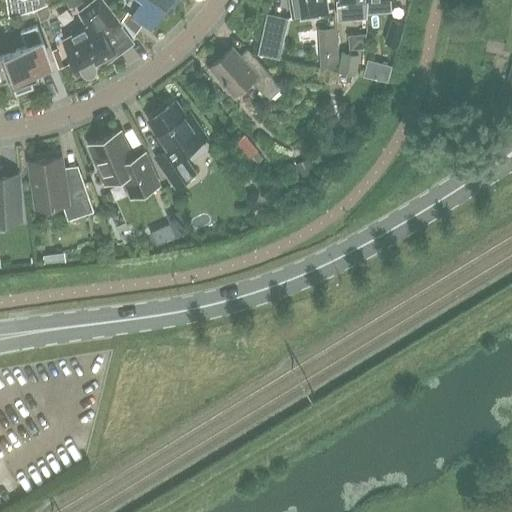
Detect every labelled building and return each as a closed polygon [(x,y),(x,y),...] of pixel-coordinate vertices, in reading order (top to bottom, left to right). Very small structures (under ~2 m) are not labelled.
[(6,0),(9,17),(36,9),(48,3),(47,0),(6,0)] [(105,35),(121,23),(103,0),(93,0),(79,11),(87,25),(63,38),(73,56),(70,58),(78,72),(83,69),(86,72),(91,73),(94,71),(96,67),(95,62),(115,52),(105,35)] [(142,0),(132,15),(151,28),(170,1),(174,3),(175,0),(142,0)] [(290,0),(292,13),(327,8),(326,0),(290,0)] [(367,0),(337,0),(338,16),(366,14),(367,0)] [(258,52),(278,56),(287,17),(266,12),(258,52)] [(403,22),(391,19),(385,40),(397,43),(403,22)] [(36,69),(51,63),(37,24),(21,30),(26,45),(0,54),(0,82),(9,80),(12,86),(13,86),(16,93),(34,86),(31,79),(39,76),(36,69)] [(338,66),(337,26),(318,27),(320,66),(338,66)] [(268,97),(282,85),(248,46),(240,53),(232,44),(210,64),(235,92),(251,78),(268,97)] [(339,70),(355,74),(359,54),(343,51),(339,70)] [(165,107),(163,103),(147,114),(150,117),(149,118),(169,146),(156,155),(175,184),(194,172),(181,152),(205,136),(196,122),(192,125),(175,100),(165,107)] [(132,196),(158,184),(144,151),(131,157),(119,130),(90,142),(100,166),(98,167),(103,179),(105,178),(107,182),(123,175),(132,196)] [(64,174),(61,155),(29,159),(36,206),(62,202),(68,219),(94,210),(81,172),(64,174)] [(0,220),(21,219),(18,172),(1,173),(0,163),(0,220)] [(270,207),(268,202),(255,208),(258,214),(270,207)] [(179,210),(168,215),(171,222),(177,236),(188,231),(179,210)]
